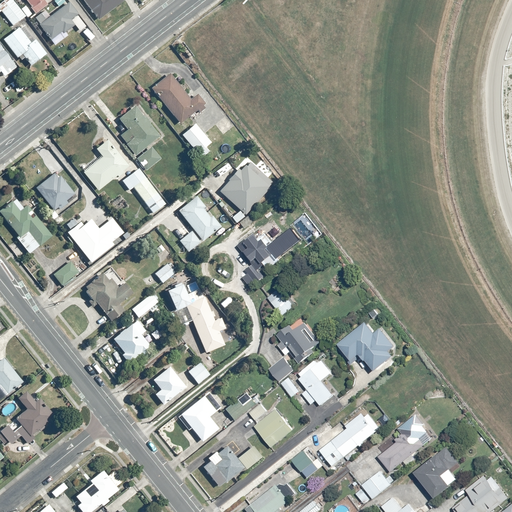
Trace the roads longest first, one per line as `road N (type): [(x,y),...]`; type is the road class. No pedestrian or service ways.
road 1 (tertiary): [(0,144),(188,0)]
road 2 (residential): [(0,279),(111,419)]
road 3 (residential): [(111,419),(0,508)]
